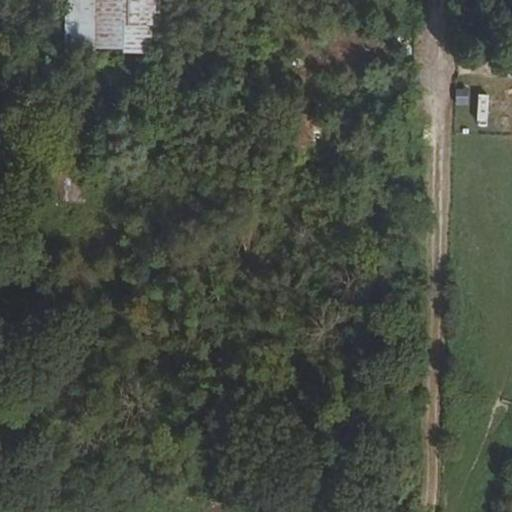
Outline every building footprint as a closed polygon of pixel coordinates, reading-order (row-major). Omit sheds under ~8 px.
[(151,0),(96,0),(96,52),(151,52),(151,0)] [(305,156),(308,146),(313,127),(315,118),(291,111),(280,150),(305,156)] [(313,127),(308,146),(319,148),(324,130),(313,127)] [(370,164),(364,193),(383,198),(390,169),(370,164)] [(52,169),(44,197),(84,208),(93,181),(52,169)]
